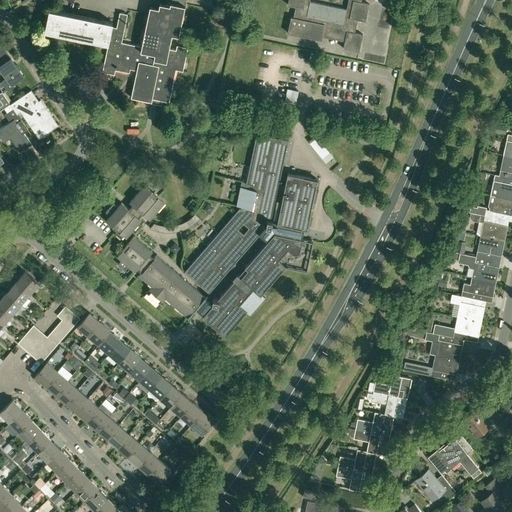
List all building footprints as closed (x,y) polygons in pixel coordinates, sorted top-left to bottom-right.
[(288,0),(288,4),(296,6),(293,17),(291,16),(288,32),(321,39),(323,34),(345,38),(343,48),(359,51),(363,34),(355,32),(358,19),(366,21),(369,3),(361,2),(361,0),(288,0)] [(152,101),(152,98),(159,99),(162,100),(169,102),(172,91),(175,75),(176,69),(183,71),(185,61),(188,47),(177,45),(176,50),(170,48),(172,34),(179,36),(185,5),(171,2),(170,5),(165,4),(160,3),(159,8),(150,6),(150,7),(149,13),(147,20),(147,23),(145,29),(145,31),(144,37),(142,44),(142,46),(140,46),(136,45),(135,44),(122,42),(124,32),(125,28),(128,14),(120,12),(116,30),(112,29),(113,22),(109,21),(105,20),(103,20),(62,11),(60,11),(50,9),(47,21),(47,24),(45,30),(54,32),(56,33),(62,34),(64,34),(69,35),(71,36),(78,37),(80,38),(84,39),(87,39),(101,42),(103,42),(107,43),(108,43),(105,61),(102,72),(114,74),(116,69),(119,70),(130,72),(130,68),(137,70),(136,73),(135,80),(131,97),(152,101)] [(13,84),(24,76),(2,43),(0,43),(0,67),(6,77),(2,80),(8,90),(14,86),(13,84)] [(0,110),(4,108),(10,103),(2,91),(0,93),(0,110)] [(11,104),(14,108),(17,113),(21,111),(34,129),(41,124),(46,131),(44,133),(52,128),(50,126),(56,122),(41,100),(35,104),(32,100),(33,100),(27,92),(11,104)] [(10,103),(4,108),(7,112),(14,108),(11,104),(10,103)] [(21,119),(17,113),(14,108),(7,112),(5,114),(10,121),(0,128),(0,136),(3,140),(9,135),(20,151),(32,144),(23,131),(21,132),(15,123),(21,119)] [(499,132),(499,130),(500,125),(492,123),(490,131),(499,132)] [(313,243),(313,240),(301,237),(303,228),(307,229),(318,179),(288,172),(285,187),(279,186),(288,140),(257,133),(250,165),(248,165),(245,181),(246,182),(245,187),(240,186),(236,205),(241,206),(241,208),(240,208),(218,232),(217,231),(206,243),(207,245),(184,271),(209,292),(260,233),(268,240),(245,266),(248,268),(238,279),(235,277),(217,299),(213,298),(213,299),(207,294),(205,296),(157,254),(154,257),(150,253),(152,250),(135,235),(118,255),(122,259),(118,263),(127,271),(131,266),(135,270),(142,262),(147,265),(140,274),(152,285),(147,292),(160,303),(166,296),(188,316),(196,307),(204,313),(202,315),(225,335),(246,310),(250,314),(265,296),(261,293),(286,265),(307,269),(313,243)] [(511,171),(511,156),(506,155),(503,169),(500,169),(499,175),(510,177),(511,172),(511,171)] [(510,177),(499,175),(495,174),(491,195),(497,196),(511,198),(511,183),(509,183),(510,177)] [(130,201),(150,218),(165,201),(154,191),(156,189),(145,179),(139,186),(141,188),(130,201)] [(511,214),(511,198),(497,196),(494,210),(486,209),(485,215),(495,217),(501,218),(503,213),(511,214)] [(124,234),(126,236),(141,219),(122,202),(118,206),(113,202),(106,211),(110,215),(106,219),(119,230),(117,232),(121,237),(124,234)] [(472,212),(474,212),(485,215),(486,209),(487,207),(478,205),(477,207),(471,205),(470,211),(472,212)] [(483,236),(502,240),(505,225),(494,222),(495,217),(485,215),(474,212),(472,212),(471,216),(473,219),(479,221),(476,233),(480,235),(483,236)] [(183,222),(180,223),(178,224),(176,224),(174,225),(172,225),(170,225),(168,225),(166,225),(164,225),(161,224),(159,224),(157,223),(154,222),(150,227),(152,228),(154,229),(156,230),(158,230),(162,231),(164,231),(166,231),(169,231),(173,231),(177,231),(181,230),(182,229),(184,229),(188,227),(190,226),(191,225),(195,222),(197,220),(200,217),(195,213),(194,214),(192,216),(191,217),(189,218),(187,220),(185,221),(183,222)] [(477,249),(476,256),(487,258),(488,252),(499,255),(502,240),(483,236),(481,244),(479,244),(477,249)] [(456,239),(454,250),(463,251),(465,241),(456,239)] [(487,258),(476,256),(453,251),(452,257),(460,258),(460,261),(472,263),(471,268),(469,268),(467,275),(474,277),(494,281),(497,266),(486,263),(487,258)] [(25,271),(16,281),(30,293),(39,283),(25,271)] [(446,287),(448,279),(442,278),(439,277),(438,285),(446,287)] [(491,295),(494,281),(474,277),(473,284),(464,283),(462,295),(473,298),(472,298),(478,299),(480,293),(491,295)] [(16,281),(7,292),(21,304),(30,293),(16,281)] [(7,292),(0,299),(0,303),(12,314),(21,304),(7,292)] [(462,295),(451,293),(450,302),(462,304),(460,316),(479,320),(482,305),(471,303),(472,298),(473,298),(462,295)] [(0,303),(0,321),(3,324),(12,314),(0,303)] [(65,306),(58,315),(62,319),(70,310),(65,306)] [(70,310),(62,319),(67,323),(75,314),(70,310)] [(90,312),(78,326),(89,335),(101,321),(90,312)] [(75,314),(67,323),(72,327),(80,318),(79,317),(75,314)] [(476,335),(479,320),(460,316),(457,331),(454,330),(455,327),(434,323),(432,332),(439,333),(450,336),(453,336),(464,339),(465,333),(476,335)] [(62,319),(59,323),(68,331),(72,327),(67,323),(62,319)] [(101,321),(89,335),(99,344),(111,330),(101,321)] [(59,323),(55,328),(64,336),(68,331),(59,323)] [(33,325),(26,333),(30,337),(31,338),(38,329),(33,325)] [(55,328),(51,332),(60,340),(64,336),(55,328)] [(38,329),(31,338),(35,341),(35,342),(43,333),(38,329)] [(111,330),(99,344),(109,353),(121,339),(111,330)] [(450,336),(439,333),(432,332),(426,331),(425,337),(434,339),(431,353),(438,354),(457,358),(460,344),(449,341),(450,336)] [(51,332),(47,336),(49,353),(60,340),(51,332)] [(26,333),(18,342),(23,346),(30,337),(26,333)] [(43,333),(35,342),(40,345),(44,349),(49,353),(47,336),(43,333)] [(30,337),(23,346),(25,348),(27,350),(35,341),(31,338),(30,337)] [(121,339),(109,353),(119,362),(131,348),(121,339)] [(35,341),(27,350),(32,354),(40,345),(35,342),(35,341)] [(80,345),(75,341),(69,347),(70,348),(74,352),(80,345)] [(40,345),(32,354),(37,358),(44,349),(40,345)] [(131,348),(119,362),(130,370),(142,357),(131,348)] [(44,349),(37,358),(41,362),(49,353),(44,349)] [(100,363),(90,354),(84,361),(95,370),(100,363)] [(454,373),(457,358),(438,354),(435,369),(432,368),(432,367),(407,362),(405,369),(442,377),(443,371),(454,373)] [(142,357),(130,370),(140,379),(152,366),(142,357)] [(81,363),(76,358),(74,360),(71,364),(77,369),(81,363)] [(47,361),(35,375),(45,384),(57,370),(47,361)] [(105,372),(98,366),(96,369),(95,370),(105,379),(108,375),(105,372)] [(152,366),(140,379),(150,388),(162,374),(152,366)] [(93,372),(88,367),(86,370),(85,371),(83,373),(88,377),(93,372)] [(57,370),(45,384),(56,393),(68,379),(57,370)] [(162,374),(150,388),(160,397),(172,383),(162,374)] [(409,384),(410,378),(411,379),(411,378),(392,374),(390,384),(375,381),(375,383),(370,382),(368,390),(369,390),(407,398),(410,384),(409,384)] [(109,381),(108,382),(114,387),(118,383),(112,378),(109,381)] [(68,379),(56,393),(66,402),(78,388),(68,379)] [(172,383),(160,397),(171,406),(183,392),(172,383)] [(112,389),(107,385),(103,391),(108,395),(112,389)] [(129,390),(124,387),(122,389),(119,392),(125,397),(129,391),(129,390)] [(78,388),(66,402),(77,411),(88,397),(78,388)] [(407,398),(369,390),(368,390),(367,398),(371,399),(371,400),(386,404),(384,413),(384,414),(403,418),(403,417),(394,415),(395,410),(404,412),(407,398)] [(123,398),(116,392),(113,396),(120,402),(123,398)] [(132,402),(136,405),(140,401),(130,392),(124,398),(131,404),(132,403),(132,402)] [(183,392),(171,406),(181,415),(193,401),(183,392)] [(88,397),(77,411),(87,420),(99,406),(88,397)] [(363,408),(365,398),(359,397),(357,407),(360,408),(363,408)] [(129,402),(124,398),(120,403),(124,406),(129,402)] [(13,399),(0,411),(0,412),(10,422),(23,409),(13,399)] [(193,401),(181,415),(191,424),(203,410),(193,401)] [(99,406),(87,420),(97,429),(109,415),(99,406)] [(504,427),(493,413),(486,419),(477,408),(463,419),(477,435),(493,423),(499,431),(504,427)] [(23,409),(10,422),(19,432),(32,419),(23,409)] [(203,410),(191,424),(202,433),(214,419),(203,410)] [(384,414),(384,413),(375,411),(373,421),(357,418),(355,428),(390,435),(392,421),(383,419),(384,414)] [(109,415),(97,429),(107,438),(119,424),(109,415)] [(160,418),(157,415),(152,420),(156,423),(160,418)] [(32,419),(19,432),(29,442),(42,429),(32,419)] [(119,424),(107,438),(118,447),(130,433),(119,424)] [(171,428),(167,433),(173,437),(176,433),(171,428)] [(390,435),(355,428),(354,435),(353,438),(369,441),(367,450),(367,451),(386,455),(386,454),(376,452),(377,447),(387,449),(390,435)] [(42,429),(29,442),(38,451),(51,439),(42,429)] [(130,433),(118,447),(128,456),(140,442),(130,433)] [(481,471),(478,468),(467,453),(473,448),(462,435),(456,440),(454,438),(433,455),(447,472),(460,461),(474,477),(481,471)] [(51,439),(38,451),(48,461),(61,448),(51,439)] [(4,449),(7,452),(10,449),(14,446),(10,441),(3,448),(4,449)] [(140,442),(128,456),(138,465),(150,451),(140,442)] [(23,448),(17,453),(16,454),(12,457),(18,464),(21,461),(21,460),(23,459),(28,454),(23,448)] [(61,448),(48,461),(57,471),(70,458),(61,448)] [(367,451),(367,450),(357,448),(355,459),(340,455),(338,465),(372,472),(375,458),(366,457),(367,451)] [(150,451),(138,465),(149,474),(161,460),(150,451)] [(10,460),(6,455),(1,459),(6,464),(10,460)] [(70,458),(57,471),(67,481),(80,468),(70,458)] [(16,466),(10,460),(6,464),(11,470),(16,466)] [(161,460),(149,474),(159,483),(171,469),(161,460)] [(25,464),(22,467),(28,473),(32,468),(26,462),(25,464)] [(324,473),(326,464),(320,462),(315,471),(324,473)] [(369,486),(372,472),(338,465),(336,475),(351,478),(349,488),(368,492),(359,490),(360,484),(369,486)] [(492,472),(488,467),(483,470),(488,475),(492,472)] [(80,468),(67,481),(76,490),(89,477),(80,468)] [(442,501),(455,490),(442,474),(444,477),(439,482),(429,469),(413,482),(416,480),(432,499),(438,494),(443,500),(442,501)] [(46,482),(40,476),(35,482),(38,485),(40,488),(46,482)] [(89,477),(76,490),(86,500),(99,487),(89,477)] [(504,490),(495,478),(487,484),(493,491),(482,500),(489,508),(483,511),(502,511),(508,507),(498,495),(504,490)] [(47,493),(51,497),(55,493),(50,487),(53,484),(49,480),(40,488),(46,494),(47,493)] [(28,487),(25,484),(20,488),(24,492),(28,487)] [(4,485),(0,488),(0,507),(13,495),(4,485)] [(99,487),(86,500),(95,510),(108,497),(99,487)] [(39,489),(33,495),(38,500),(44,494),(39,489)] [(303,496),(314,498),(315,491),(305,489),(303,496)] [(58,502),(62,498),(61,496),(56,491),(55,493),(51,497),(51,498),(56,503),(58,502)] [(13,495),(0,507),(4,511),(14,511),(23,504),(13,495)] [(108,497),(95,510),(97,511),(112,511),(118,507),(108,497)] [(470,511),(472,511),(462,498),(450,508),(452,511),(470,511)] [(341,511),(342,507),(307,500),(304,511),(341,511)] [(421,511),(415,503),(407,509),(405,507),(399,511),(421,511)]
